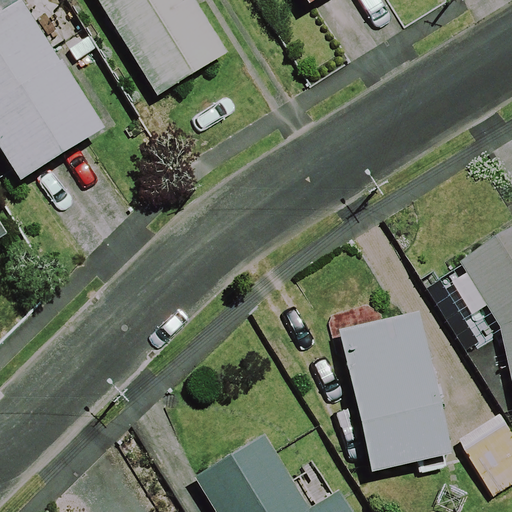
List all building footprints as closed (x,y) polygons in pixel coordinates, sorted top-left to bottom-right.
[(20,0),(0,0),(0,165),(14,190),(101,139),(20,0)] [(188,0),(89,0),(151,107),(226,64),(188,0)] [(324,0),(298,0),(306,12),(324,0)] [(511,236),(461,268),(495,338),(511,416),(511,236)] [(419,329),(336,349),(366,479),(449,460),(419,329)] [(511,455),(491,425),(455,451),(492,503),(511,489),(511,455)] [(354,511),(340,486),(309,504),(271,436),(201,475),(221,511),(354,511)]
